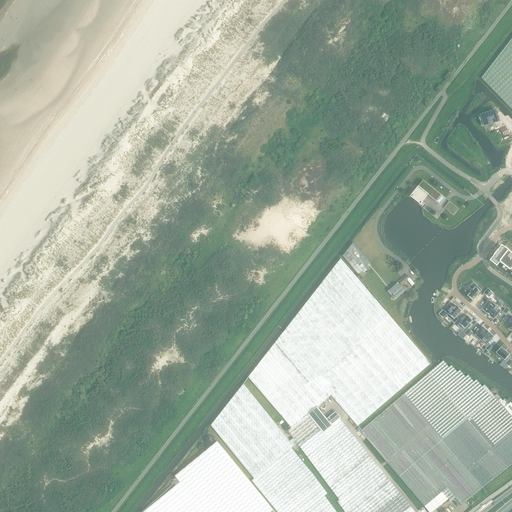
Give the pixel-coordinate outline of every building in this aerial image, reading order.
[(511,39),(482,78),(511,109),(511,39)] [(482,115),(485,125),(499,120),(496,111),(482,115)] [(407,195),(437,219),(446,208),(454,216),(459,209),(449,201),(445,198),(423,180),(417,187),(414,185),(407,195)] [(371,264),(353,243),(343,256),(358,274),(371,264)] [(498,250),(493,256),(495,258),(493,261),(498,264),(499,263),(510,271),(510,270),(511,271),(511,254),(508,252),(508,251),(504,247),(501,251),(498,250)] [(340,259),(248,377),(291,428),(288,431),(293,438),(297,443),(333,492),(339,500),(336,502),(344,511),(414,511),(399,492),(351,433),(340,419),(323,433),(308,415),(317,407),(331,395),(358,426),(430,364),(340,259)] [(469,273),(465,278),(469,283),(474,278),(469,273)] [(406,275),(398,281),(402,285),(407,280),(408,282),(410,280),(406,275)] [(397,283),(389,290),(396,298),(404,291),(397,283)] [(476,285),(467,296),(472,300),(481,290),(476,285)] [(490,299),(482,309),(486,313),(487,314),(495,306),(496,305),(490,299)] [(456,306),(447,316),(452,321),(451,321),(454,324),(458,319),(456,317),(461,311),(456,306)] [(495,306),(487,314),(489,315),(493,319),(500,311),(495,306)] [(443,310),(439,315),(443,318),(447,313),(443,310)] [(467,316),(457,326),(463,330),(472,320),(467,316)] [(482,327),(474,336),(480,341),(481,340),(488,332),(486,330),(486,331),(482,327)] [(488,332),(481,340),(486,345),(493,337),(489,333),(488,332)] [(501,348),(496,353),(505,360),(510,355),(501,348)] [(412,492),(424,507),(446,488),(455,498),(460,505),(473,496),(477,492),(511,464),(511,416),(504,407),(509,403),(505,398),(503,401),(497,394),(494,396),(491,392),(490,390),(484,385),(482,387),(476,380),(474,382),(468,375),(465,377),(459,370),(457,372),(451,366),(449,367),(443,361),(360,431),(412,492)] [(243,385),(211,426),(254,479),(252,481),(277,511),(336,511),(324,496),(327,493),(291,448),(297,443),(293,438),(289,441),(243,385)] [(317,407),(308,415),(323,433),(340,419),(341,418),(335,411),(327,418),(317,407)] [(275,511),(217,441),(174,476),(180,482),(203,511),(275,511)] [(203,511),(180,482),(168,492),(143,511),(203,511)] [(450,502),(455,498),(446,488),(424,507),(428,511),(432,511),(440,506),(448,499),(450,502)]
